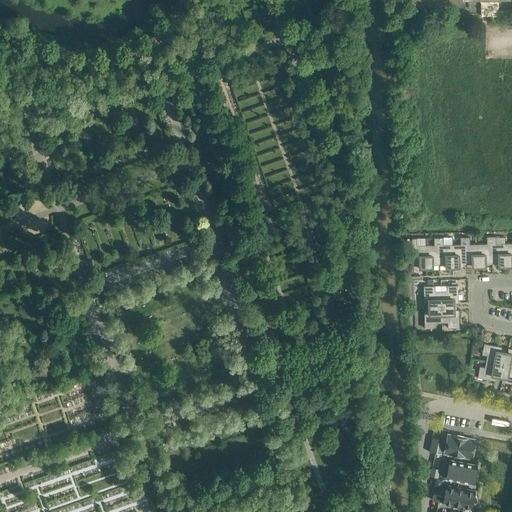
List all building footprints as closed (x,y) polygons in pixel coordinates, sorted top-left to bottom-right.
[(465,266),(465,264),(465,236),(460,237),(460,244),(452,244),(452,267),(465,266)] [(465,236),(465,264),(465,266),(479,266),(478,243),(469,244),(469,236),(465,236)] [(479,266),(483,266),(485,266),(485,263),(492,263),(491,236),(486,236),(486,243),(478,243),(479,266)] [(496,236),(491,236),(492,263),(498,263),(498,266),(505,265),(504,243),(496,243),(496,236)] [(425,245),(426,267),(430,267),(432,267),(432,264),(439,264),(438,237),(433,237),(434,244),(425,245)] [(443,237),(438,237),(439,264),(445,264),(446,267),(452,267),(452,244),(443,244),(443,237)] [(421,267),(426,267),(425,245),(417,245),(416,238),(411,238),(412,265),(419,265),(419,267),(421,267)] [(441,306),(454,306),(454,302),(458,302),(458,284),(446,285),(446,290),(441,290),(441,306)] [(428,303),(428,306),(441,306),(441,290),(435,290),(435,285),(423,285),(424,303),(428,303)] [(441,306),(428,306),(428,310),(424,310),(424,328),(436,327),(436,322),(441,322),(441,306)] [(454,306),(441,306),(441,322),(447,322),(447,327),(459,327),(458,309),(454,309),(454,306)] [(501,364),(504,351),(500,351),(501,346),(484,343),(482,354),(487,355),(485,361),(501,364)] [(504,351),(501,364),(511,365),(511,348),(508,347),(507,352),(504,351)] [(495,378),(499,379),(501,364),(485,361),(484,366),(479,365),(477,377),(495,380),(495,378)] [(511,365),(501,364),(499,379),(502,379),(501,381),(511,383),(511,365)] [(472,454),(474,453),(475,444),(474,443),(474,442),(475,439),(448,434),(444,452),(471,458),(472,454)] [(446,478),(473,483),(476,465),(450,460),(446,478)] [(474,490),(446,485),(444,496),(433,494),(432,499),(471,507),(472,503),(474,503),(476,501),(477,497),(475,495),(474,495),(474,490)]
